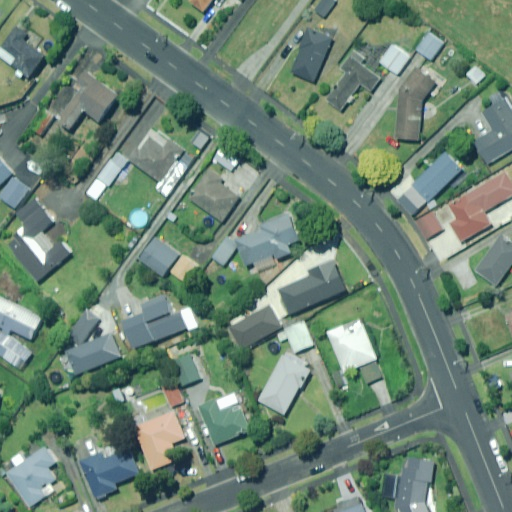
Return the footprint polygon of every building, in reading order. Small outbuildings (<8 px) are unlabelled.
[(216,0),(193,0),(191,3),(206,14),(216,0)] [(338,2),(335,0),(324,0),(315,11),(325,19),(338,2)] [(30,83),(49,57),(38,49),(42,44),(32,37),(20,28),(0,55),(21,71),(18,75),(30,83)] [(334,39),(311,30),(293,74),(317,83),(334,39)] [(445,45),(431,34),(418,52),(433,62),(445,45)] [(412,58),(394,46),(382,64),(400,76),(412,58)] [(372,93),(382,78),(377,74),(380,69),(366,59),(355,52),(345,67),(351,70),(329,103),(344,113),(362,86),(372,93)] [(420,142),(424,103),(439,83),(418,68),(401,92),(396,140),(420,142)] [(487,77),(478,68),(469,77),(478,86),(487,77)] [(121,97),(87,73),(74,91),(79,94),(60,120),(45,109),(31,129),(54,146),(67,128),(73,132),(87,113),(102,124),(121,97)] [(511,107),(507,100),(484,114),(495,132),(478,142),(492,165),(511,152),(511,107)] [(167,148),(152,138),(142,152),(139,150),(131,161),(163,184),(187,152),(172,141),(167,148)] [(241,161),(224,149),(216,161),(233,172),(241,161)] [(465,171),(448,153),(408,192),(425,210),(465,171)] [(0,163),(0,187),(12,177),(0,163)] [(122,171),(109,165),(100,182),(113,188),(122,171)] [(231,181),(213,169),(191,202),(224,224),(241,198),(226,188),(231,181)] [(487,214),(511,198),(511,178),(508,172),(450,208),(458,221),(451,225),(463,244),(494,226),(487,214)] [(30,192),(15,179),(0,197),(16,210),(30,192)] [(56,222),(36,199),(17,216),(27,228),(7,245),(40,283),(73,254),(63,242),(56,248),(52,243),(43,233),(56,222)] [(445,231),(434,213),(417,224),(428,241),(445,231)] [(228,240),(214,259),(225,267),(239,248),(249,268),(256,264),(260,272),(295,256),(291,247),(304,241),(291,215),(263,228),(264,231),(237,244),(239,248),(228,240)] [(180,254),(157,238),(142,261),(165,277),(180,254)] [(511,269),(511,245),(503,238),(477,272),(498,288),(511,269)] [(201,268),(184,257),(172,274),(189,286),(201,268)] [(281,291),(285,300),(292,316),(349,291),(335,259),(309,271),(312,278),(281,291)] [(44,320),(0,297),(0,328),(3,330),(0,335),(0,357),(24,369),(33,352),(29,349),(33,342),(44,320)] [(124,322),(135,351),(191,329),(192,332),(200,329),(192,309),(173,317),(165,297),(140,306),(144,315),(124,322)] [(265,308),(257,299),(241,313),(249,322),(265,308)] [(277,329),(269,315),(250,325),(258,340),(277,329)] [(95,324),(86,318),(77,329),(86,336),(95,324)] [(380,361),(365,321),(330,334),(346,374),(380,361)] [(316,346),(305,323),(287,331),(297,354),(316,346)] [(123,359),(113,334),(66,353),(76,377),(123,359)] [(313,372),(286,356),(260,402),(287,416),(302,390),(305,389),(305,385),(313,372)] [(202,381),(194,358),(177,364),(185,387),(202,381)] [(382,380),(378,367),(363,373),(367,385),(382,380)] [(129,387),(115,392),(119,404),(133,400),(129,387)] [(187,403),(181,387),(166,393),(173,409),(187,403)] [(225,414),(220,400),(201,407),(216,447),(252,433),(242,407),(225,414)] [(187,440),(177,414),(138,428),(154,472),(181,462),(175,444),(187,440)] [(60,464),(50,448),(28,463),(21,454),(11,461),(18,470),(9,475),(32,509),(49,498),(44,491),(59,481),(51,470),(60,464)] [(83,462),(99,503),(110,499),(108,496),(122,491),(120,485),(144,475),(134,449),(108,459),(106,453),(83,462)] [(441,460),(414,457),(412,467),(408,466),(404,497),(403,508),(404,511),(434,511),(431,502),(434,481),(438,482),(441,460)] [(372,511),(369,503),(347,511),(372,511)]
